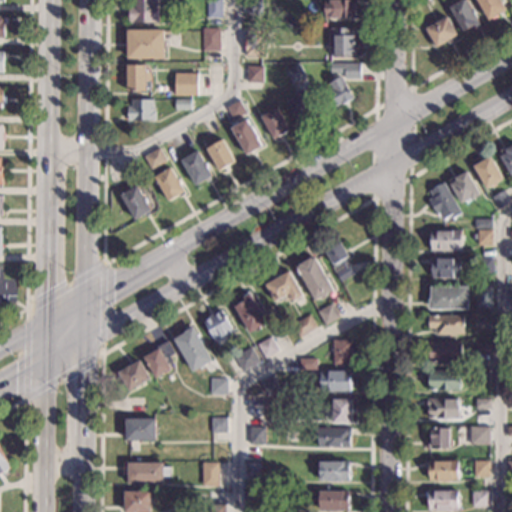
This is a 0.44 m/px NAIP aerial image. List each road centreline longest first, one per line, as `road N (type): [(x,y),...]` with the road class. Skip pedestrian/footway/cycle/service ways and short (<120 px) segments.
road 1 (tertiary): [(511,57),(0,353)]
road 2 (tertiary): [(0,385),(511,93)]
road 3 (residential): [(387,511),(394,0)]
road 4 (secondary): [(46,150),(44,511)]
road 5 (secondary): [(84,453),(88,151)]
road 6 (secondary): [(88,151),(88,0)]
road 7 (secondary): [(47,0),(46,150)]
